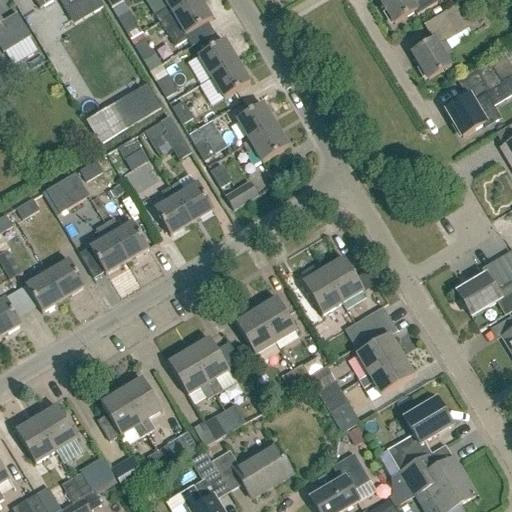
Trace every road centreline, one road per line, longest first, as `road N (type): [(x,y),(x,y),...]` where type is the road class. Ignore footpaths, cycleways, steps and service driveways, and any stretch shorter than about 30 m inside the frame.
road 1 (residential): [(0,387),(343,179)]
road 2 (residential): [(504,443),(406,279)]
road 3 (residential): [(343,179),(259,35)]
road 4 (residential): [(430,127),(354,0)]
